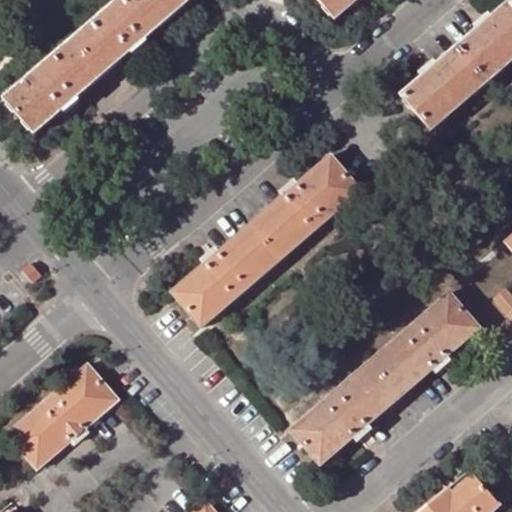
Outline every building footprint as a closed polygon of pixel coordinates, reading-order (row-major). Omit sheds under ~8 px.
[(116,0),(0,100),(0,101),(29,135),(58,111),(61,114),(76,101),(73,98),(125,53),(128,56),(143,43),(141,40),(185,0),(116,0)] [(314,0),(332,20),(354,0),(314,0)] [(408,79),(411,82),(397,94),(427,129),(511,55),(511,1),(511,0),(506,0),(493,12),(490,8),(475,22),(478,25),(426,70),(423,66),(408,79)] [(290,98),(279,86),(266,98),(276,109),(290,98)] [(198,261),(201,265),(167,294),(197,329),(358,190),(327,155),(294,184),(291,181),(276,193),(280,197),(215,252),(212,248),(198,261)] [(511,234),(502,243),(511,254),(511,234)] [(32,284),(41,277),(29,263),(21,271),(32,284)] [(477,328),(447,293),(287,431),(318,465),(349,438),(354,442),(368,430),(364,426),(430,369),(433,373),(448,361),(444,357),(477,328)] [(511,308),(503,316),(511,326),(511,308)] [(115,401),(85,366),(3,437),(33,472),(67,443),(70,447),(85,434),(82,430),(115,401)] [(417,511),(486,511),(496,504),(469,474),(449,492),(445,488),(417,511)]
